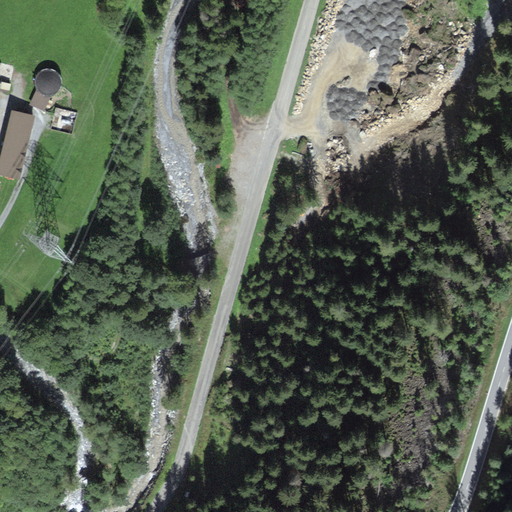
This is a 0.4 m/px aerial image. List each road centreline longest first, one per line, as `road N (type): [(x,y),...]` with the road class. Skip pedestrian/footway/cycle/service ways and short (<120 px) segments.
road 1 (unclassified): [(312,0),(194,406),(142,511)]
road 2 (tertiary): [(511,347),(455,511)]
